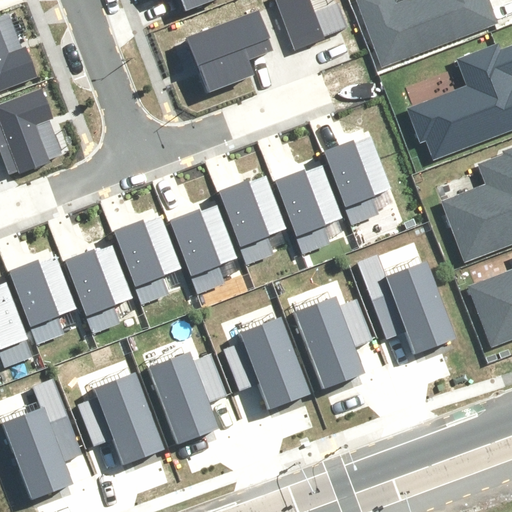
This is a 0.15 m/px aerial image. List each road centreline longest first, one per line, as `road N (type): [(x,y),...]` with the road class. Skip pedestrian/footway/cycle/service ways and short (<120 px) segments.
road 1 (secondary): [(293,511),(511,431)]
road 2 (residential): [(308,89),(139,153)]
road 3 (residential): [(81,0),(139,153)]
road 4 (residential): [(139,153),(0,207)]
